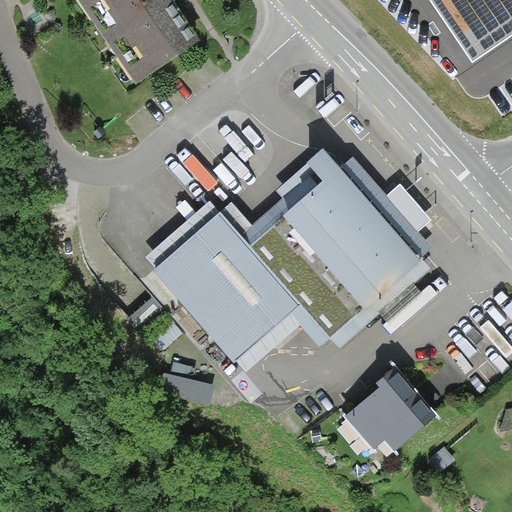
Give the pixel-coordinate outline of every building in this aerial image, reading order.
[(78,0),(136,85),(199,42),(170,0),(78,0)] [(511,0),(429,0),(472,63),(511,35),(511,0)] [(413,254),(339,170),(325,153),(309,167),(325,186),(252,250),(222,216),(156,274),(236,365),(302,309),(331,342),(422,264),(413,254)] [(339,170),(422,264),(433,253),(416,234),(431,221),(400,186),(387,198),(352,158),(339,170)] [(378,392),(346,419),(376,456),(388,446),(395,454),(438,418),(397,369),(375,388),(378,392)] [(511,410),(507,411),(501,432),(511,430),(511,410)]
